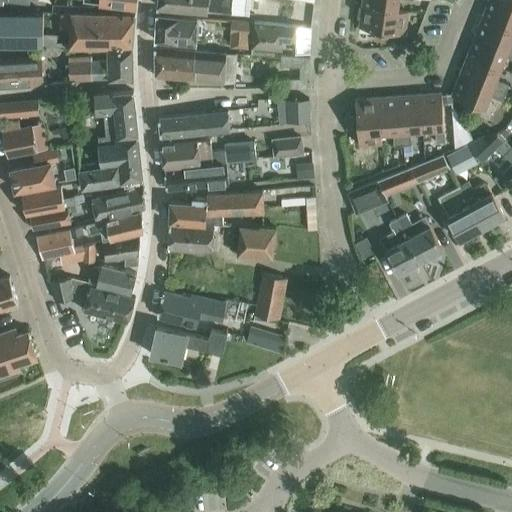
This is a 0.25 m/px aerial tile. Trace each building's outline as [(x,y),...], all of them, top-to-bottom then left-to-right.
[(250,0),(159,0),(159,6),(232,13),(249,14),(250,0)] [(362,0),(362,3),(385,7),(397,8),(398,0),(362,0)] [(487,0),(482,14),(511,25),(511,3),(504,0),(487,0)] [(380,40),(385,7),(362,3),(359,27),(375,29),(373,39),(380,40)] [(385,7),(380,40),(386,41),(388,30),(404,33),(408,10),(397,8),(385,7)] [(0,44),(43,44),(43,10),(0,10),(0,44)] [(71,32),(89,32),(89,27),(110,27),(111,24),(115,24),(115,27),(134,27),(135,13),(71,12),(71,26),(71,32)] [(156,13),(155,40),(199,42),(200,15),(156,13)] [(511,38),(511,39),(511,36),(511,25),(482,14),(474,34),(511,49),(511,38)] [(252,20),(232,18),(231,32),(251,33),(252,20)] [(283,48),(284,37),(297,38),(297,26),(254,22),(252,47),(283,48)] [(89,32),(71,32),(70,46),(108,46),(132,45),(134,27),(115,27),(115,24),(111,24),(110,27),(89,27),(89,32)] [(297,26),(297,38),(311,39),(312,27),(297,26)] [(511,49),(474,34),(467,53),(501,66),(505,55),(511,57),(511,49)] [(132,45),(108,46),(108,51),(108,59),(90,60),(90,56),(68,57),(69,79),(133,76),(132,45)] [(155,58),(155,62),(155,77),(221,81),(222,52),(177,49),(155,48),(155,58)] [(459,74),(506,92),(509,83),(496,78),(501,66),(467,53),(459,74)] [(29,55),(0,57),(0,86),(31,84),(40,83),(37,55),(29,55)] [(285,90),(308,90),(309,58),(279,57),(279,68),(297,69),(297,79),(285,79),(285,90)] [(506,92),(459,74),(451,94),(484,107),(490,94),(503,100),(506,92)] [(105,128),(106,134),(106,137),(116,136),(138,134),(134,89),(94,93),(96,112),(103,112),(105,128)] [(420,93),(422,129),(435,128),(436,142),(445,141),(441,91),(420,93)] [(451,101),(450,92),(442,93),(443,102),(451,101)] [(399,95),(402,145),(411,144),(410,130),(422,129),(420,93),(399,95)] [(380,120),(381,132),(392,131),(393,146),(402,145),(399,95),(378,96),(380,120)] [(346,123),(380,120),(378,96),(356,98),(357,115),(346,116),(346,123)] [(0,116),(39,113),(38,98),(0,101),(0,116)] [(304,111),(304,99),(285,100),(286,111),(304,111)] [(205,111),(205,110),(159,115),(161,135),(207,131),(205,111)] [(309,113),(289,114),(289,122),(309,121),(309,113)] [(7,156),(37,150),(32,124),(20,126),(19,120),(1,123),(7,156)] [(380,120),(346,123),(347,129),(358,128),(359,144),(382,143),(381,132),(380,120)] [(504,140),(496,131),(483,133),(473,139),(469,141),(483,160),(498,146),(504,140)] [(117,141),(99,144),(102,165),(118,163),(141,159),(138,134),(116,136),(117,141)] [(304,153),(302,134),(272,137),(274,156),(304,153)] [(200,163),(212,161),(211,150),(209,137),(197,138),(162,142),(165,167),(173,166),(173,162),(199,158),(200,163)] [(468,142),(446,154),(456,173),(478,161),(468,142)] [(511,160),(501,171),(509,179),(511,182),(511,148),(510,146),(505,153),(511,160)] [(60,160),(57,147),(30,153),(33,164),(9,169),(14,190),(57,180),(53,161),(60,160)] [(226,160),(224,148),(211,150),(212,161),(226,160)] [(419,181),(451,168),(443,154),(427,160),(411,166),(419,181)] [(118,163),(120,181),(130,180),(131,186),(142,183),(142,178),(143,178),(141,159),(118,163)] [(164,169),(167,189),(210,184),(210,185),(229,183),(227,162),(164,169)] [(99,185),(120,181),(118,163),(102,165),(96,166),(99,185)] [(82,187),(99,185),(96,166),(79,169),(82,187)] [(419,181),(411,166),(394,173),(377,180),(385,194),(419,181)] [(347,192),(354,211),(386,199),(377,180),(347,192)] [(468,180),(460,185),(482,229),(505,217),(492,192),(487,183),(483,181),(472,188),(468,181),(468,180)] [(29,212),(29,213),(67,204),(68,204),(76,202),(74,194),(66,196),(65,188),(62,189),(61,183),(21,192),(25,213),(29,212)] [(460,185),(438,196),(439,198),(460,240),(482,229),(460,185)] [(143,187),(93,198),(96,217),(145,206),(143,187)] [(171,201),(170,221),(214,224),(223,225),(223,212),(239,212),(265,210),(263,190),(207,192),(206,199),(193,198),(192,202),(171,201)] [(67,204),(29,213),(33,229),(72,220),(68,204),(67,204)] [(111,237),(143,229),(141,209),(86,223),(87,225),(89,233),(100,230),(102,238),(111,237)] [(406,213),(398,218),(420,261),(443,248),(425,215),(411,222),(406,213)] [(394,232),(380,239),(385,248),(398,272),(420,261),(398,218),(389,222),(394,232)] [(212,252),(214,224),(170,221),(168,249),(212,252)] [(237,254),(272,257),(274,228),(239,226),(237,254)] [(40,258),(74,251),(69,229),(35,237),(40,258)] [(124,264),(138,264),(140,232),(106,240),(104,260),(124,257),(124,264)] [(96,241),(84,244),(84,261),(96,261),(96,241)] [(136,272),(101,262),(91,265),(88,280),(130,291),(136,272)] [(278,319),(282,301),(286,277),(262,273),(260,283),(255,282),(250,303),(256,304),(254,314),(278,319)] [(0,308),(18,301),(8,275),(0,278),(0,308)] [(57,301),(71,297),(69,276),(49,280),(57,301)] [(126,320),(135,295),(89,284),(83,309),(126,320)] [(221,318),(225,302),(192,295),(191,299),(163,292),(160,305),(157,316),(196,326),(199,313),(221,318)] [(211,328),(209,337),(156,325),(150,353),(180,360),(184,344),(223,353),(227,333),(227,331),(211,328)] [(268,347),(271,334),(250,327),(246,340),(268,347)] [(0,377),(21,370),(19,364),(37,358),(28,330),(18,334),(16,328),(0,332),(0,377)] [(421,365),(406,427),(449,438),(451,428),(467,432),(465,442),(511,453),(511,401),(478,392),(481,380),(464,376),(421,365)]
